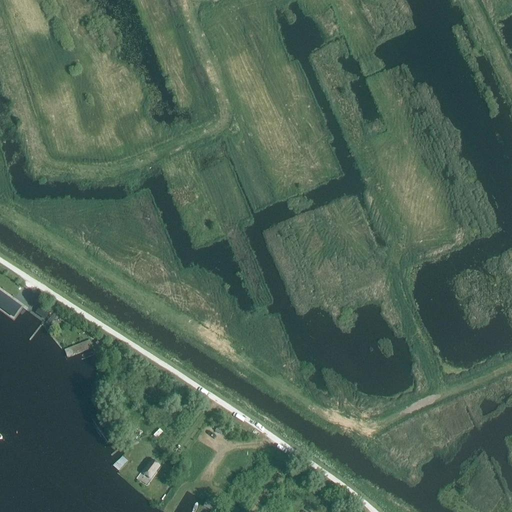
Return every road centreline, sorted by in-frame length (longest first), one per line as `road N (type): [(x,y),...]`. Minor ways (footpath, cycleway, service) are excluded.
road 1 (track): [(511,362),(371,426),(332,419),(0,205)]
road 2 (track): [(206,0),(191,14),(226,115),(220,128),(112,170),(45,164),(0,39)]
